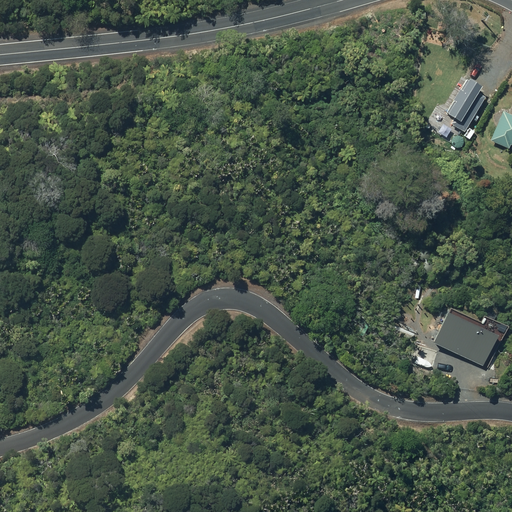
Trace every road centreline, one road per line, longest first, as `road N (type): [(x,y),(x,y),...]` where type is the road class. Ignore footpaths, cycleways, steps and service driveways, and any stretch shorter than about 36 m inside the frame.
road 1 (unclassified): [(511,414),(379,402),(251,302),(227,298),(185,314),(126,384),(98,403),(0,447)]
road 2 (secondary): [(0,56),(218,30),(345,0)]
